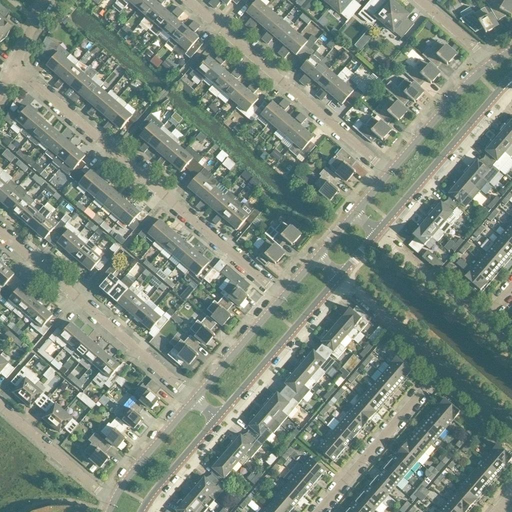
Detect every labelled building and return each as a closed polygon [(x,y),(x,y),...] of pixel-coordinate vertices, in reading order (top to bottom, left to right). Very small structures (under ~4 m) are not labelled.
[(117,0),(116,2),(125,9),(130,3),(132,0),(117,0)] [(132,0),(130,3),(138,10),(146,0),(132,0)] [(156,0),(155,1),(153,0),(146,0),(138,10),(146,17),(160,0),(156,0)] [(160,0),(146,17),(141,23),(149,30),(166,10),(160,5),(162,4),(166,0),(160,0)] [(217,0),(212,6),(215,9),(220,3),(220,2),(221,1),(227,6),(232,0),(237,4),(236,5),(237,5),(241,0),(217,0)] [(245,25),(249,28),(267,7),(258,0),(248,0),(246,3),(246,4),(247,3),(252,7),(247,13),(252,18),(251,20),(251,19),(245,25)] [(336,0),(331,6),(348,20),(346,23),(359,8),(361,6),(360,6),(359,8),(351,1),(352,0),(336,0)] [(378,19),(385,24),(399,7),(390,0),(389,0),(386,4),(382,0),(371,0),(362,10),(358,15),(368,23),(370,23),(371,23),(373,23),(374,23),(376,22),(377,21),(378,20),(378,19)] [(489,0),(482,0),(483,0),(487,4),(498,21),(506,17),(507,14),(511,17),(511,0),(495,0),(494,3),(489,0)] [(0,33),(6,39),(9,32),(8,31),(11,27),(5,22),(1,19),(8,11),(10,12),(11,13),(11,12),(0,2),(0,33)] [(470,7),(460,13),(462,18),(460,19),(475,33),(483,28),(485,32),(486,34),(487,33),(489,32),(497,27),(494,22),(497,20),(488,6),(485,8),(475,13),(474,11),(473,12),(470,7)] [(172,15),(166,10),(149,30),(157,37),(163,31),(181,10),(178,7),(172,13),(173,14),(172,15)] [(258,22),(263,27),(275,14),(267,7),(249,28),(252,31),(257,24),(256,24),(258,22)] [(399,7),(385,24),(401,38),(399,41),(414,24),(412,26),(405,19),(408,16),(409,16),(399,7)] [(184,12),(181,10),(163,31),(171,38),(182,24),(177,20),(178,18),(179,18),(184,12)] [(262,39),(265,42),(283,21),(275,14),(263,27),(269,32),(267,34),(267,33),(262,39)] [(303,14),(299,18),(308,25),(311,21),(303,14)] [(66,17),(62,21),(66,25),(70,21),(66,17)] [(283,21),(265,42),(268,45),(273,39),(273,38),(274,37),(280,41),(291,28),(294,25),(286,18),(283,21)] [(174,51),(197,24),(194,21),(189,27),(189,28),(188,29),(182,24),(171,38),(166,44),(174,51)] [(185,54),(190,59),(204,43),(199,39),(193,34),(194,32),(195,33),(200,27),(197,24),(174,51),(175,51),(180,56),(184,56),(185,54)] [(278,53),(281,56),(299,35),(291,28),(280,41),(285,46),(284,48),(283,47),(278,53)] [(301,59),(315,44),(318,40),(312,35),(309,39),(310,39),(307,42),(299,35),(281,56),(284,59),(290,53),(289,52),(290,51),(296,56),(297,55),(301,59)] [(362,37),(355,46),(361,51),(368,43),(362,37)] [(60,44),(46,38),(38,55),(50,61),(47,66),(55,73),(67,59),(57,51),(60,44)] [(448,65),(449,63),(456,55),(446,47),(445,48),(438,41),(430,50),(428,48),(422,55),(437,68),(443,61),(446,64),(447,65),(448,65)] [(305,75),(299,81),(303,84),(321,63),(325,58),(317,52),(320,48),(315,44),(301,59),(301,60),(302,59),(306,63),(301,69),(307,74),(305,76),(305,75)] [(408,45),(405,49),(409,53),(413,49),(408,45)] [(224,57),(221,54),(215,60),(216,60),(215,62),(209,57),(204,63),(199,59),(200,58),(199,58),(190,68),(193,71),(189,75),(193,78),(195,76),(202,82),(206,78),(224,57)] [(67,59),(55,73),(61,78),(58,82),(62,86),(65,82),(63,80),(79,62),(71,55),(67,59)] [(214,85),(226,71),(220,66),(221,65),(222,65),(227,59),(224,57),(206,78),(214,85)] [(312,79),(317,84),(329,70),(334,65),(326,57),(325,58),(321,63),(303,84),(306,87),(311,81),(310,80),(312,79)] [(432,84),(433,82),(440,74),(430,66),(429,67),(422,60),(414,69),(410,65),(404,73),(421,87),(427,80),(430,83),(431,84),(432,84)] [(79,62),(63,80),(65,82),(71,87),(88,68),(79,62)] [(392,62),(387,68),(393,73),(398,67),(392,62)] [(78,100),(82,96),(79,94),(95,76),(98,73),(90,66),(88,68),(71,87),(77,92),(74,96),(78,100)] [(214,85),(209,91),(217,98),(222,92),(240,71),(237,68),(232,74),(231,76),(226,71),(214,85)] [(316,96),(319,98),(337,77),(329,70),(317,84),(323,88),(322,90),(321,89),(316,96)] [(243,73),(240,71),(222,92),(230,99),(242,85),(236,80),(237,79),(238,79),(243,73)] [(334,98),(345,84),(350,79),(342,72),(337,77),(319,98),(322,101),(327,95),(327,94),(328,93),(334,98)] [(345,84),(334,98),(339,102),(337,104),(340,107),(346,100),(353,106),(352,107),(353,107),(369,88),(354,74),(353,75),(350,79),(345,84)] [(103,83),(95,76),(79,94),(82,96),(88,101),(103,83)] [(181,79),(177,84),(182,88),(186,83),(181,79)] [(414,102),(415,103),(415,102),(423,93),(413,85),(413,86),(405,79),(398,88),(390,81),(384,88),(405,106),(410,99),(414,102)] [(247,90),(242,85),(230,99),(238,106),(256,85),(253,82),(248,88),(249,89),(247,90)] [(95,114),(98,110),(96,109),(108,95),(100,88),(104,83),(103,83),(88,101),(94,107),(91,110),(95,114)] [(260,87),(256,85),(238,106),(236,108),(249,120),(258,110),(253,106),(258,100),(253,95),(254,93),(260,87)] [(108,95),(96,109),(98,110),(104,115),(119,98),(111,91),(108,95)] [(119,98),(104,115),(110,121),(112,122),(124,109),(127,105),(119,98)] [(399,121),(400,120),(407,112),(397,104),(396,104),(389,98),(382,107),(380,105),(373,112),(378,116),(388,125),(394,118),(397,121),(399,122),(399,121)] [(266,126),(269,123),(288,102),(284,99),(279,105),(280,105),(278,107),(272,102),(269,106),(264,103),(265,102),(264,102),(258,110),(249,120),(254,124),(258,120),(266,126)] [(291,104),(288,102),(269,123),(278,130),(289,116),(284,111),(285,110),(291,104)] [(13,103),(10,109),(5,120),(11,126),(13,124),(21,131),(36,114),(28,107),(19,117),(14,113),(18,108),(13,103)] [(129,120),(134,124),(142,115),(137,110),(132,116),(124,109),(112,122),(121,130),(129,120)] [(154,110),(139,128),(144,132),(140,137),(146,142),(148,144),(163,127),(163,126),(167,122),(154,110)] [(295,121),(289,116),(278,130),(286,137),(304,116),(301,113),(296,119),(296,120),(295,121)] [(28,140),(29,139),(44,121),(36,114),(21,131),(20,132),(28,140)] [(307,118),(304,116),(286,137),(294,144),(306,130),(300,126),(301,124),(302,124),(307,118)] [(359,120),(353,127),(372,144),(378,137),(381,140),(382,141),(383,140),(384,139),(391,131),(386,127),(388,125),(378,116),(375,119),(373,117),(365,126),(359,120)] [(29,139),(28,140),(37,147),(41,142),(53,128),(44,121),(29,139)] [(502,132),(500,135),(511,145),(511,144),(511,131),(504,125),(505,125),(500,131),(501,131),(502,132)] [(163,127),(148,144),(156,151),(171,134),(163,127)] [(41,142),(49,149),(61,135),(53,128),(41,142)] [(294,144),(289,150),(297,157),(299,155),(304,159),(315,147),(316,146),(315,146),(310,142),(316,136),(313,133),(311,135),(306,130),(294,144)] [(171,134),(156,151),(162,156),(163,156),(165,158),(177,144),(180,141),(171,134)] [(49,149),(45,153),(53,160),(69,142),(61,135),(49,149)] [(491,141),(490,141),(511,158),(511,156),(511,145),(500,135),(497,137),(496,136),(496,135),(491,141)] [(488,154),(484,158),(500,171),(511,158),(490,141),(490,142),(486,147),(488,148),(485,151),(486,152),(488,154)] [(52,161),(61,168),(77,149),(69,142),(53,160),(52,161)] [(334,142),(331,146),(336,150),(339,146),(334,142)] [(167,160),(173,165),(185,151),(177,144),(165,158),(163,156),(162,156),(159,160),(164,164),(167,160)] [(189,147),(185,151),(173,165),(181,172),(185,168),(191,173),(199,163),(203,159),(189,147)] [(20,149),(16,154),(24,161),(28,156),(20,149)] [(61,168),(74,180),(87,165),(82,161),(86,156),(77,149),(61,168)] [(354,171),(351,168),(357,161),(342,149),(336,156),(338,158),(330,166),(338,172),(337,173),(347,182),(354,174),(355,173),(356,172),(354,171)] [(4,155),(12,161),(15,157),(7,150),(4,155)] [(24,161),(33,168),(36,163),(28,156),(24,161)] [(468,166),(468,167),(487,183),(489,184),(500,171),(484,158),(480,162),(478,160),(475,163),(474,162),(473,161),(469,167),(468,166)] [(33,168),(41,175),(44,170),(36,163),(33,168)] [(213,175),(199,163),(191,173),(197,177),(188,188),(196,195),(213,175)] [(86,166),(74,180),(87,191),(99,178),(86,166)] [(466,174),(463,177),(480,191),(487,183),(468,167),(464,173),(466,174)] [(339,191),(338,190),(335,187),(341,180),(326,168),(319,175),(322,176),(315,185),(309,180),(305,183),(319,195),(321,193),(331,201),(339,192),(339,191)] [(298,170),(295,174),(301,179),(304,175),(298,170)] [(3,172),(0,175),(0,191),(10,180),(11,179),(3,172)] [(245,172),(241,176),(247,181),(251,177),(245,172)] [(213,176),(213,175),(196,195),(202,200),(204,202),(220,184),(220,183),(212,177),(213,176)] [(454,183),(473,199),(480,191),(463,177),(461,180),(460,178),(459,178),(455,183),(454,183)] [(87,191),(96,199),(107,185),(99,178),(87,191)] [(253,178),(249,183),(257,190),(262,185),(253,178)] [(10,180),(0,191),(0,201),(3,204),(14,192),(19,187),(10,180)] [(466,208),(473,199),(454,183),(454,184),(449,189),(450,189),(452,191),(449,193),(452,196),(448,200),(457,208),(461,204),(466,208)] [(207,204),(213,209),(228,191),(220,184),(204,202),(202,200),(199,204),(203,207),(207,204)] [(96,199),(104,206),(116,192),(107,185),(96,199)] [(19,187),(3,204),(12,212),(27,193),(28,193),(20,186),(19,187)] [(220,221),(223,218),(221,216),(232,202),(236,198),(228,191),(213,209),(218,214),(215,218),(220,221)] [(104,206),(112,213),(124,199),(116,192),(104,206)] [(27,194),(12,212),(20,219),(31,206),(35,201),(27,194)] [(497,196),(492,202),(496,205),(500,199),(497,196)] [(132,206),(124,199),(112,213),(120,220),(132,206)] [(35,201),(31,206),(20,219),(28,226),(44,207),(36,200),(35,201)] [(463,213),(457,208),(448,200),(444,205),(441,202),(439,205),(437,204),(438,204),(437,203),(432,209),(452,226),(463,213)] [(232,202),(221,216),(223,218),(229,223),(241,209),(240,208),(241,207),(241,204),(238,201),(235,201),(233,203),(232,202)] [(78,202),(76,205),(84,212),(87,209),(78,202)] [(496,205),(492,202),(488,207),(491,210),(496,205)] [(241,209),(229,223),(237,230),(246,220),(251,224),(259,215),(254,211),(245,204),(241,209)] [(120,220),(117,224),(124,230),(127,226),(134,231),(141,222),(148,214),(143,210),(142,211),(137,207),(136,209),(132,206),(120,220)] [(52,214),(44,207),(28,226),(36,233),(50,216),(52,214)] [(87,209),(84,212),(92,219),(96,215),(88,208),(87,209)] [(432,209),(427,215),(428,215),(429,216),(427,219),(445,234),(452,226),(432,209)] [(38,234),(36,236),(41,240),(42,238),(45,240),(53,230),(58,234),(66,224),(61,220),(59,223),(50,216),(36,233),(38,234)] [(99,217),(95,222),(100,226),(104,222),(99,217)] [(418,225),(432,238),(438,242),(445,234),(427,219),(425,222),(423,220),(418,225)] [(148,234),(156,241),(168,227),(160,220),(151,230),(146,226),(138,235),(143,240),(148,234)] [(90,222),(86,227),(91,232),(92,230),(95,233),(99,229),(90,222)] [(104,222),(100,226),(108,233),(111,230),(104,222)] [(291,245),(292,246),(294,244),(301,236),(291,227),(290,228),(283,222),(275,231),(270,227),(265,234),(281,248),(287,241),(291,245)] [(57,243),(66,250),(80,234),(68,223),(66,224),(58,234),(62,238),(57,243)] [(415,238),(409,246),(418,253),(424,246),(425,246),(430,250),(437,242),(418,225),(417,226),(418,226),(413,231),(414,232),(415,233),(413,235),(413,236),(415,238)] [(156,241),(153,245),(161,252),(165,248),(176,235),(168,227),(156,241)] [(511,246),(511,232),(507,228),(500,237),(511,246)] [(80,234),(66,250),(74,257),(85,245),(89,241),(80,234)] [(165,248),(173,255),(185,242),(176,235),(165,248)] [(511,254),(511,246),(500,237),(493,245),(509,258),(511,254)] [(456,244),(459,247),(464,241),(460,238),(456,244)] [(85,245),(74,257),(82,265),(93,252),(97,247),(89,240),(89,241),(85,245)] [(262,253),(256,259),(265,267),(271,261),(274,264),(276,265),(278,262),(284,255),(274,246),(273,247),(266,241),(258,250),(262,253)] [(193,249),(185,242),(173,255),(181,262),(193,249)] [(110,249),(114,254),(120,247),(115,243),(110,249)] [(455,252),(459,247),(456,244),(451,249),(455,252)] [(502,266),(509,258),(493,245),(486,253),(502,266)] [(177,267),(185,274),(201,256),(193,249),(181,262),(177,267)] [(422,257),(428,262),(434,255),(428,251),(422,257)] [(102,259),(93,252),(82,265),(91,272),(95,267),(95,268),(98,270),(99,270),(100,270),(108,261),(103,257),(102,259)] [(502,266),(486,253),(479,261),(495,275),(502,266)] [(444,264),(434,255),(428,262),(434,268),(436,265),(440,269),(444,264)] [(209,263),(201,256),(185,274),(184,275),(186,276),(185,278),(186,280),(188,282),(190,282),(191,281),(198,286),(206,277),(213,269),(208,264),(209,263)] [(206,277),(204,279),(210,285),(214,280),(215,281),(221,273),(228,266),(221,260),(213,269),(206,277)] [(488,283),(495,275),(479,261),(472,270),(488,283)] [(148,267),(156,274),(159,271),(151,264),(148,267)] [(118,269),(113,265),(104,274),(109,279),(101,288),(109,296),(120,283),(112,276),(118,269)] [(141,266),(138,270),(142,274),(146,270),(141,266)] [(223,291),(221,294),(224,296),(228,300),(230,298),(240,306),(247,298),(248,297),(249,296),(247,295),(244,292),(250,285),(241,277),(228,266),(221,273),(227,278),(231,282),(223,291)] [(6,268),(0,274),(0,296),(2,298),(11,288),(6,285),(14,275),(15,275),(6,268)] [(146,270),(142,274),(151,281),(154,277),(146,270)] [(159,271),(156,274),(164,282),(167,278),(168,277),(163,273),(160,270),(159,271)] [(488,283),(472,270),(465,278),(481,291),(488,283)] [(120,283),(109,296),(117,303),(129,290),(132,286),(134,284),(126,277),(120,283)] [(151,281),(149,282),(153,286),(158,280),(154,277),(151,281)] [(167,278),(164,282),(172,288),(175,285),(173,284),(167,278)] [(162,284),(159,288),(163,292),(167,288),(162,284)] [(129,290),(117,303),(126,310),(137,297),(140,293),(132,286),(129,290)] [(15,292),(11,288),(2,298),(7,302),(9,300),(17,307),(28,294),(20,287),(15,292)] [(140,293),(137,297),(126,310),(134,317),(145,304),(149,299),(141,292),(140,293)] [(185,292),(180,297),(185,301),(190,296),(185,292)] [(17,307),(13,312),(21,319),(25,314),(36,301),(28,294),(17,307)] [(232,316),(227,312),(234,305),(228,300),(224,296),(218,304),(215,301),(207,310),(214,316),(213,317),(223,326),(230,318),(231,316),(232,316)] [(45,308),(36,301),(25,314),(33,321),(45,308)] [(153,311),(145,304),(134,317),(142,324),(153,311)] [(372,319),(357,306),(353,311),(350,309),(348,312),(346,310),(341,315),(360,333),(368,324),(372,319)] [(43,336),(45,335),(53,325),(48,321),(53,316),(45,308),(33,321),(30,325),(43,336)] [(170,308),(166,313),(171,317),(174,314),(175,313),(170,308)] [(161,318),(153,311),(142,324),(151,331),(155,326),(160,330),(168,321),(163,316),(161,318)] [(353,341),(360,333),(341,315),(340,315),(341,316),(336,321),(337,321),(338,323),(336,325),(352,340),(353,341)] [(214,334),(211,331),(217,324),(207,316),(201,323),(198,320),(190,329),(197,336),(197,337),(206,345),(215,335),(214,334)] [(62,333),(58,329),(49,338),(54,343),(55,342),(61,347),(65,347),(68,343),(79,331),(71,323),(62,333)] [(327,331),(326,331),(345,348),(352,340),(336,325),(333,328),(332,327),(332,326),(327,331)] [(15,326),(12,330),(20,337),(23,333),(15,326)] [(380,327),(369,339),(373,343),(384,331),(380,327)] [(8,331),(5,334),(13,341),(16,338),(8,331)] [(68,343),(76,350),(88,338),(79,331),(68,343)] [(346,349),(345,348),(326,331),(326,332),(322,337),(322,338),(324,339),(321,342),(324,344),(320,349),(329,356),(331,354),(337,359),(346,349)] [(198,355),(197,354),(194,351),(200,344),(190,335),(184,343),(181,340),(173,349),(168,355),(181,366),(185,361),(190,365),(198,355)] [(80,363),(85,357),(96,345),(88,338),(76,350),(72,356),(80,363)] [(85,357),(93,365),(104,352),(96,345),(85,357)] [(369,345),(364,350),(368,353),(372,348),(369,345)] [(304,357),(325,375),(336,362),(329,356),(320,349),(316,353),(314,351),(311,354),(310,352),(309,352),(305,357),(304,357)] [(368,353),(364,350),(360,355),(363,358),(368,353)] [(97,376),(112,359),(104,352),(93,365),(101,371),(97,376)] [(15,369),(0,356),(0,373),(2,374),(2,375),(7,379),(15,369)] [(318,383),(325,375),(304,357),(304,358),(300,363),(300,364),(302,365),(299,367),(318,383)] [(397,357),(390,365),(405,379),(412,371),(397,357)] [(104,384),(110,389),(121,376),(116,371),(121,366),(112,359),(97,376),(105,383),(104,384)] [(54,360),(51,364),(59,371),(62,367),(54,360)] [(348,364),(344,367),(351,373),(354,369),(348,364)] [(398,387),(405,379),(390,365),(383,374),(398,387)] [(63,366),(62,367),(59,371),(64,375),(67,378),(71,373),(63,366)] [(20,402),(40,380),(25,367),(11,383),(16,387),(16,386),(18,388),(14,393),(16,395),(15,395),(16,397),(17,399),(19,400),(20,402)] [(290,373),(290,374),(311,392),(318,383),(299,367),(297,370),(296,369),(295,368),(291,374),(290,373)] [(343,374),(334,384),(339,387),(350,374),(342,368),(340,371),(343,374)] [(300,404),(311,392),(290,374),(285,380),(286,380),(288,381),(285,384),(288,386),(284,391),(300,404)] [(383,374),(375,382),(391,395),(398,387),(383,374)] [(36,404),(41,408),(49,399),(34,386),(40,380),(20,402),(20,403),(21,403),(22,404),(24,405),(26,405),(28,406),(28,405),(31,407),(35,402),(37,404),(36,404)] [(159,398),(155,395),(162,388),(152,380),(146,387),(143,384),(135,393),(142,400),(141,401),(151,409),(158,401),(160,399),(159,398)] [(384,403),(391,395),(375,382),(368,390),(384,403)] [(328,392),(332,395),(336,390),(333,387),(328,392)] [(368,390),(361,398),(377,412),(384,403),(368,390)] [(268,399),(288,417),(300,404),(284,391),(280,395),(277,393),(275,396),(273,395),(274,394),(273,394),(268,399)] [(327,400),(332,395),(328,392),(323,397),(327,400)] [(338,393),(331,401),(334,404),(341,396),(338,393)] [(370,420),(377,412),(361,398),(354,407),(370,420)] [(64,412),(49,399),(41,408),(45,412),(46,412),(48,413),(43,418),(46,420),(45,421),(46,423),(47,424),(48,426),(50,427),(49,428),(50,428),(64,412)] [(142,418),(139,415),(145,408),(135,399),(129,407),(126,404),(118,413),(125,419),(125,420),(135,429),(143,419),(142,418)] [(281,426),(288,417),(268,399),(268,400),(263,405),(264,406),(265,407),(263,410),(281,426)] [(445,399),(438,407),(453,420),(460,412),(445,399)] [(331,401),(324,409),(327,412),(331,408),(334,404),(331,401)] [(354,407),(347,415),(363,428),(370,420),(354,407)] [(438,407),(431,415),(446,428),(453,420),(438,407)] [(254,416),(273,433),(274,433),(281,426),(263,410),(261,412),(259,411),(260,411),(259,410),(254,416)] [(79,424),(64,412),(50,428),(52,429),(54,430),(55,431),(58,432),(58,431),(60,433),(64,428),(66,430),(71,434),(79,424)] [(344,412),(337,420),(356,436),(363,428),(347,415),(344,412)] [(431,415),(424,423),(439,437),(446,428),(431,415)] [(251,428),(248,433),(262,446),(273,433),(254,416),(249,422),(250,422),(251,423),(249,426),(251,428)] [(125,437),(122,434),(128,427),(117,418),(111,425),(109,423),(101,432),(109,439),(108,440),(118,448),(126,439),(126,438),(125,437)] [(335,418),(327,427),(333,431),(348,445),(356,436),(337,420),(335,418)] [(424,423),(417,432),(432,445),(439,437),(424,423)] [(296,429),(292,434),(295,437),(300,432),(296,429)] [(341,453),(348,445),(333,431),(326,439),(341,453)] [(417,432),(410,440),(425,453),(432,445),(417,432)] [(108,457),(105,454),(111,447),(95,433),(89,440),(92,443),(84,452),(92,458),(91,459),(99,466),(101,468),(109,458),(110,458),(108,457)] [(232,441),(232,442),(251,458),(262,446),(248,433),(244,437),(241,435),(239,438),(237,437),(237,436),(232,442),(232,441)] [(295,437),(292,434),(285,443),(288,446),(295,437)] [(341,453),(326,439),(318,448),(319,449),(333,461),(334,462),(341,453)] [(410,440),(402,448),(418,461),(425,453),(410,440)] [(243,466),(251,458),(232,442),(231,442),(232,442),(227,448),(228,448),(229,449),(227,452),(239,462),(243,466)] [(491,452),(506,466),(511,458),(511,456),(497,444),(491,452)] [(402,448),(395,456),(411,470),(418,461),(402,448)] [(218,458),(217,458),(232,470),(239,462),(227,452),(225,454),(223,453),(218,458)] [(499,474),(506,466),(491,452),(483,461),(499,474)] [(395,456),(388,464),(404,478),(411,470),(395,456)] [(442,461),(439,465),(442,468),(450,460),(446,457),(442,461)] [(225,479),(232,470),(217,458),(218,459),(213,464),(215,466),(212,468),(215,471),(211,475),(220,483),(224,478),(225,479)] [(310,458),(302,467),(317,481),(325,471),(325,470),(324,471),(310,459),(311,458),(310,458)] [(476,469),(492,482),(499,474),(483,461),(476,469)] [(388,464),(381,473),(397,486),(404,478),(388,464)] [(435,469),(432,473),(435,476),(442,468),(439,465),(435,469)] [(310,489),(317,481),(302,467),(295,475),(310,489)] [(485,490),(492,482),(476,469),(469,477),(485,490)] [(445,470),(438,478),(441,481),(448,473),(445,470)] [(260,471),(255,477),(259,480),(263,474),(260,471)] [(381,473),(374,481),(390,494),(397,486),(381,473)] [(432,473),(425,481),(428,485),(435,476),(432,473)] [(201,478),(196,484),(195,484),(215,501),(226,488),(220,483),(211,475),(207,480),(205,477),(202,480),(201,479),(201,478)] [(295,475),(288,484),(303,497),(310,489),(295,475)] [(478,499),(485,490),(469,477),(462,485),(478,499)] [(374,481),(367,489),(383,502),(390,494),(374,481)] [(424,481),(417,489),(422,494),(426,489),(425,488),(428,485),(425,481),(424,481)] [(215,501),(195,484),(191,490),(193,491),(191,494),(208,509),(215,501)] [(296,505),(303,497),(288,484),(281,492),(296,505)] [(455,493),(471,507),(478,499),(462,485),(455,493)] [(367,489),(360,497),(376,511),(383,502),(367,489)] [(417,489),(410,497),(414,501),(417,497),(419,498),(422,494),(417,489)] [(281,492),(273,500),(287,511),(290,511),(296,505),(281,492)] [(460,511),(466,511),(471,507),(455,493),(448,502),(460,511)] [(205,511),(208,509),(191,494),(188,497),(187,495),(186,495),(182,500),(181,500),(195,511),(205,511)] [(250,494),(244,502),(247,505),(254,498),(250,494)] [(360,497),(353,505),(360,511),(374,511),(376,511),(360,497)] [(177,511),(195,511),(181,500),(181,501),(177,506),(177,507),(177,506),(179,508),(176,511),(177,511)] [(270,511),(287,511),(273,500),(266,508),(270,511)] [(441,510),(443,511),(460,511),(448,502),(441,510)]
